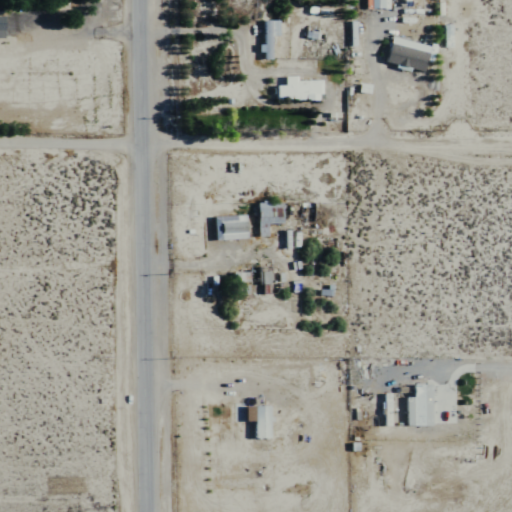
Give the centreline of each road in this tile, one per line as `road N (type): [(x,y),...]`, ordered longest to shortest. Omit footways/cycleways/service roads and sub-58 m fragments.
road 1 (residential): [(511,149),(0,141)]
road 2 (tertiary): [(145,511),(137,0)]
